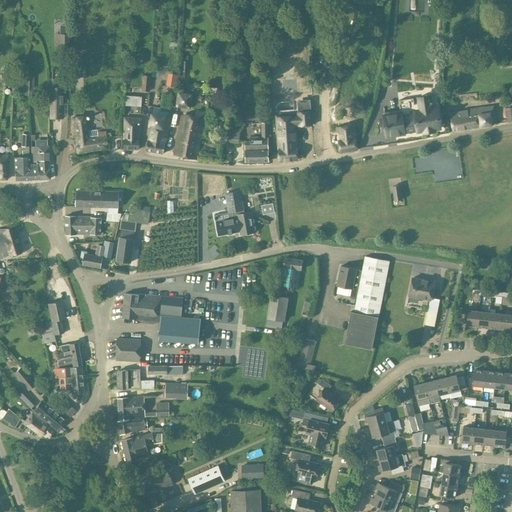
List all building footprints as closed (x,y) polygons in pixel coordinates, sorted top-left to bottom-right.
[(68,46),(68,34),(68,25),(60,25),(60,34),(54,34),(54,47),(68,46)] [(84,78),(84,61),(80,61),(80,55),(76,55),(70,55),(70,60),(69,60),(69,78),(84,78)] [(511,59),(503,60),(503,67),(511,66),(511,59)] [(23,71),(23,81),(23,95),(31,95),(32,71),(23,71)] [(169,85),(176,86),(177,74),(169,74),(169,85)] [(150,91),(151,76),(143,75),(142,82),(136,82),(135,90),(150,91)] [(49,118),(61,118),(61,87),(49,87),(49,118)] [(127,115),(126,149),(134,150),(139,150),(141,93),(126,92),(125,115),(127,115)] [(191,110),(193,94),(178,92),(176,107),(191,110)] [(385,125),(381,126),(382,130),(386,130),(387,136),(404,134),(404,132),(417,130),(418,132),(440,128),(439,120),(442,120),(438,95),(418,98),(419,104),(414,105),(413,98),(399,100),(401,113),(385,115),(385,112),(383,113),(385,125)] [(276,108),(276,109),(277,109),(277,111),(276,111),(279,161),(297,160),(295,126),(312,125),(311,112),(298,113),(298,114),(296,116),(295,114),(295,110),(289,110),(288,105),(287,102),(280,102),(279,103),(278,104),(277,105),(276,107),(276,108)] [(496,125),(494,113),(494,107),(489,108),(450,114),(453,131),(496,125)] [(167,139),(172,111),(156,108),(153,110),(146,151),(163,154),(166,139),(167,139)] [(197,161),(205,122),(207,112),(197,109),(195,114),(188,113),(182,117),(173,156),(197,161)] [(106,149),(106,132),(97,133),(97,138),(89,139),(87,118),(73,119),(77,153),(98,150),(106,149)] [(268,138),(269,138),(268,124),(262,124),(262,137),(250,138),(250,140),(246,140),(246,163),(268,162),(268,138)] [(354,125),(336,128),(340,152),(358,150),(354,125)] [(239,144),(240,129),(228,128),(227,142),(239,144)] [(21,146),(29,147),(29,134),(21,134),(21,146)] [(48,146),(47,146),(47,139),(35,140),(35,146),(31,147),(31,161),(37,162),(38,180),(49,179),(48,146)] [(36,162),(36,164),(29,164),(29,156),(27,156),(28,147),(22,147),(21,157),(14,157),(15,181),(38,180),(37,162),(31,161),(31,162),(36,162)] [(8,160),(8,156),(0,155),(0,179),(6,180),(6,160),(8,160)] [(402,200),(400,185),(392,186),(394,201),(402,200)] [(119,208),(119,192),(77,191),(76,207),(119,208)] [(240,201),(242,200),(240,192),(226,195),(229,213),(236,212),(236,211),(242,210),(240,201)] [(236,212),(238,219),(217,223),(219,236),(236,232),(240,232),(241,235),(255,233),(251,211),(244,213),(242,200),(240,201),(242,210),(236,211),(236,212)] [(262,204),(264,214),(276,212),(274,202),(262,204)] [(135,232),(137,223),(148,224),(150,213),(149,213),(150,207),(135,205),(134,210),(130,210),(130,214),(126,213),(121,219),(120,229),(135,232)] [(108,212),(107,220),(119,222),(122,214),(108,212)] [(102,218),(91,217),(66,217),(67,234),(101,234),(102,218)] [(0,257),(21,253),(13,226),(0,229),(0,257)] [(131,262),(135,232),(121,230),(117,260),(131,262)] [(83,260),(84,260),(83,264),(101,268),(103,258),(111,260),(114,242),(105,241),(104,246),(97,245),(95,256),(88,255),(89,252),(82,251),(80,259),(83,259),(83,260)] [(299,287),(302,270),(303,260),(285,257),(284,267),(281,267),(277,293),(286,294),(287,286),(299,287)] [(345,344),(372,349),(389,262),(366,257),(363,271),(357,270),(357,269),(341,266),(337,285),(351,288),(349,297),(357,299),(354,312),(351,311),(345,344)] [(410,296),(432,300),(427,324),(436,326),(441,300),(433,298),(436,282),(414,278),(410,296)] [(310,316),(316,291),(309,289),(302,314),(310,316)] [(201,320),(181,318),(183,299),(161,297),(139,294),(139,295),(125,294),(124,307),(123,318),(160,321),(158,340),(199,344),(201,320)] [(285,321),(289,297),(270,295),(265,326),(281,329),(282,321),(285,321)] [(55,341),(54,335),(64,333),(61,319),(66,319),(62,300),(47,303),(51,321),(39,323),(44,344),(55,341)] [(500,330),(511,331),(511,317),(511,315),(511,311),(506,310),(505,315),(502,314),(500,330)] [(479,328),(481,312),(470,311),(468,327),(479,328)] [(481,312),(479,328),(490,329),(491,313),(481,312)] [(491,313),(490,329),(500,330),(502,314),(491,313)] [(141,361),(142,340),(117,339),(116,360),(141,361)] [(306,339),(298,368),(314,372),(315,366),(310,365),(316,341),(306,339)] [(54,363),(55,368),(72,365),(81,364),(78,352),(81,352),(80,345),(77,345),(77,343),(61,346),(62,352),(55,353),(57,362),(54,363)] [(169,365),(168,374),(181,374),(181,365),(169,365)] [(149,375),(167,375),(167,366),(148,366),(149,375)] [(35,384),(21,367),(13,373),(28,390),(35,384)] [(72,394),(83,393),(81,367),(54,369),(55,378),(59,378),(60,390),(71,388),(72,394)] [(119,389),(141,389),(140,370),(118,372),(119,389)] [(485,386),(487,371),(476,370),(474,385),(485,386)] [(495,388),(497,372),(487,371),(485,386),(495,388)] [(506,389),(508,373),(497,372),(495,388),(506,389)] [(448,378),(451,393),(461,391),(458,376),(448,378)] [(316,382),(325,389),(317,399),(333,411),(342,400),(329,390),(332,386),(322,379),(321,380),(319,378),(316,382)] [(437,381),(441,395),(451,393),(448,378),(437,381)] [(426,383),(431,404),(442,401),(437,381),(426,383)] [(188,384),(166,383),(165,398),(175,398),(175,399),(188,400),(188,384)] [(429,404),(428,398),(430,398),(426,383),(414,386),(419,406),(429,404)] [(146,416),(145,412),(144,397),(118,399),(120,420),(129,419),(130,418),(146,417),(146,416)] [(32,410),(36,413),(57,430),(64,420),(43,404),(40,401),(32,410)] [(406,404),(409,417),(415,415),(415,414),(412,403),(406,404)] [(76,411),(69,404),(63,412),(70,418),(76,411)] [(157,412),(145,412),(146,416),(157,416),(157,417),(170,416),(169,407),(156,408),(157,412)] [(375,410),(376,414),(366,417),(367,423),(370,422),(371,427),(388,423),(388,422),(384,408),(375,410)] [(26,426),(22,423),(24,421),(21,418),(20,418),(8,409),(6,413),(2,419),(10,423),(9,424),(14,428),(15,427),(22,431),(25,427),(26,426)] [(32,411),(24,421),(22,423),(26,426),(40,436),(43,435),(48,439),(54,430),(35,414),(32,411)] [(456,418),(456,421),(458,421),(459,412),(452,411),(451,418),(456,418)] [(319,415),(306,412),(303,424),(309,426),(307,432),(312,434),(309,443),(315,445),(317,446),(317,445),(323,447),(325,437),(327,437),(330,424),(317,421),(319,415)] [(425,429),(421,413),(415,414),(415,415),(419,430),(425,429)] [(121,434),(149,429),(147,419),(118,421),(121,434)] [(388,423),(371,427),(372,432),(370,433),(372,438),(382,436),(383,441),(395,438),(396,438),(395,432),(396,430),(393,421),(388,422),(388,423)] [(436,429),(437,435),(449,436),(446,426),(436,429)] [(474,444),(475,428),(464,427),(462,442),(474,444)] [(484,445),(486,429),(475,428),(474,444),(484,445)] [(495,446),(497,431),(486,429),(484,445),(495,446)] [(206,442),(205,430),(196,431),(197,442),(206,442)] [(415,441),(422,439),(423,433),(423,431),(413,434),(415,441)] [(497,431),(495,446),(506,447),(508,432),(497,431)] [(149,455),(146,442),(149,441),(153,440),(154,444),(162,442),(162,434),(157,433),(153,433),(151,433),(122,441),(127,462),(137,459),(137,458),(149,455)] [(397,456),(394,445),(397,445),(395,438),(383,441),(385,448),(375,450),(377,456),(379,456),(380,460),(397,456)] [(304,482),(312,484),(314,477),(317,478),(320,464),(309,461),(311,455),(304,453),(292,451),(290,458),(299,460),(296,473),(297,473),(295,480),(304,482)] [(403,454),(397,456),(380,460),(381,466),(379,466),(381,472),(390,469),(392,475),(404,471),(403,467),(406,466),(403,454)] [(423,470),(430,471),(432,460),(425,459),(423,470)] [(442,465),(446,466),(445,474),(460,476),(461,465),(453,464),(454,460),(443,459),(442,465)] [(139,481),(164,470),(162,466),(153,470),(152,468),(136,475),(139,481)] [(217,466),(188,479),(194,493),(194,495),(200,492),(211,487),(225,481),(223,475),(218,466),(217,466)] [(263,467),(241,468),(242,481),(263,479),(263,467)] [(412,468),(411,478),(419,479),(420,469),(412,468)] [(164,470),(139,481),(146,497),(173,484),(167,469),(165,471),(164,470)] [(443,484),(458,487),(460,476),(445,474),(443,484)] [(420,487),(430,489),(432,482),(421,480),(420,487)] [(376,494),(398,503),(405,487),(391,481),(388,487),(379,483),(376,489),(378,490),(376,494)] [(458,487),(443,484),(441,495),(456,497),(458,487)] [(261,511),(260,490),(251,490),(251,485),(235,486),(235,491),(231,491),(231,511),(261,511)] [(317,511),(320,502),(305,498),(307,492),(293,490),(291,497),(298,498),(295,511),(300,511),(317,511)] [(394,511),(398,503),(376,494),(375,498),(372,497),(370,503),(380,507),(377,511),(394,511)]
